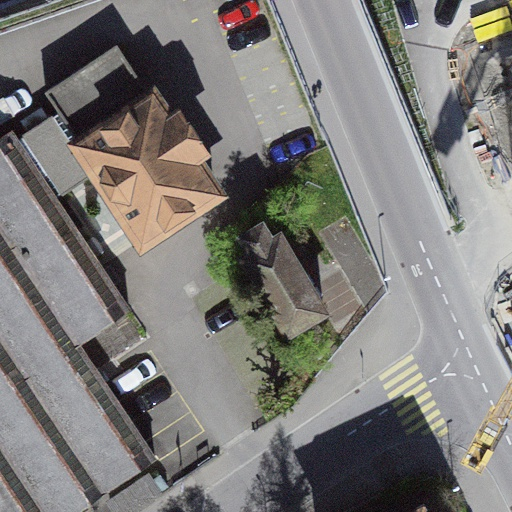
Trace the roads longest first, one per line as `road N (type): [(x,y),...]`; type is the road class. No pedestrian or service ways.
road 1 (residential): [(324,0),(470,355)]
road 2 (residential): [(470,355),(232,511)]
